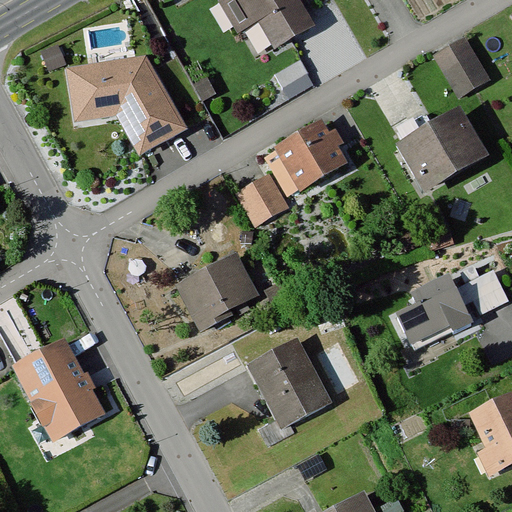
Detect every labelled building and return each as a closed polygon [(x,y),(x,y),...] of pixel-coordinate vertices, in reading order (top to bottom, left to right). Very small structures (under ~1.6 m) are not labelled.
[(305,0),(218,0),(238,33),(260,20),(276,48),(319,24),(305,0)] [(469,36),(433,55),(459,101),(493,80),(469,36)] [(147,55),(64,68),(73,123),(116,117),(140,156),(190,127),(147,55)] [(287,93),(312,82),(302,59),(277,70),(287,93)] [(463,106),(397,144),(426,193),(491,155),(463,106)] [(323,117),(276,145),(303,190),(350,163),(323,117)] [(273,174),(236,194),(255,228),(292,208),(273,174)] [(240,251),(177,283),(200,329),(263,297),(240,251)] [(420,304),(400,313),(414,343),(453,324),(457,331),(477,322),(468,305),(476,301),(483,317),(511,302),(511,299),(497,268),(461,285),(455,272),(414,292),(420,304)] [(300,335),(246,363),(281,429),(333,403),(300,335)] [(65,337),(12,365),(54,442),(107,413),(65,337)] [(511,393),(472,412),(489,448),(479,453),(490,476),(511,466),(511,393)] [(380,511),(369,490),(327,511),(380,511)]
